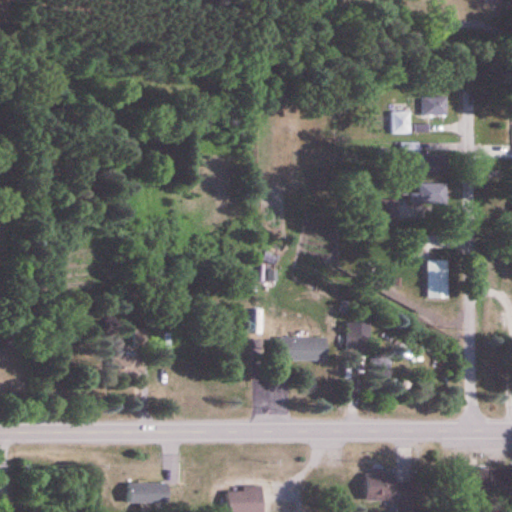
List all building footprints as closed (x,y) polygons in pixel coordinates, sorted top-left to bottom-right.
[(422,116),(446,116),(446,98),(422,98),(422,116)] [(390,112),(390,134),(410,134),(410,112),(390,112)] [(400,157),(417,157),(417,143),(400,143),(400,157)] [(447,156),(421,156),(421,175),(447,175),(447,156)] [(379,200),(379,220),(418,221),(418,205),(446,206),(447,184),(418,184),(418,194),(410,194),(410,200),(379,200)] [(447,261),(427,261),(427,298),(447,298),(447,261)] [(346,352),(370,352),(370,323),(346,323),(346,352)] [(144,377),(144,332),(134,332),(134,357),(112,357),(112,377),(144,377)] [(279,339),(279,361),(326,361),(326,339),(279,339)] [(511,468),(471,468),(471,493),(511,493),(511,468)] [(365,473),(365,501),(396,501),(395,511),(414,511),(414,473),(365,473)] [(167,504),(167,485),(126,485),(126,504),(167,504)] [(226,511),(261,511),(262,489),(227,489),(226,511)]
